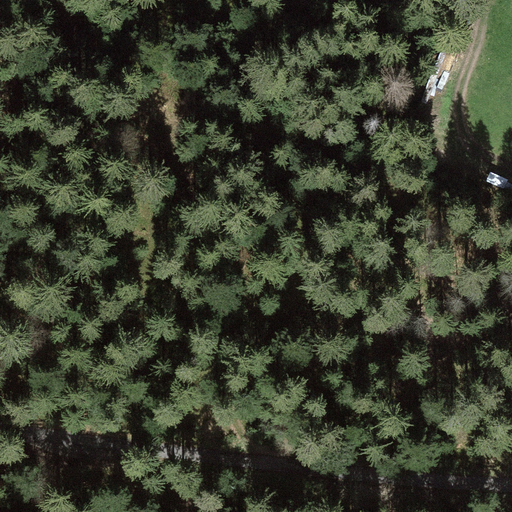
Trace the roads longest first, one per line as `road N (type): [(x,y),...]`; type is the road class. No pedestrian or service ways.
road 1 (track): [(0,426),(511,484)]
road 2 (track): [(511,167),(474,150),(455,114),(488,4)]
